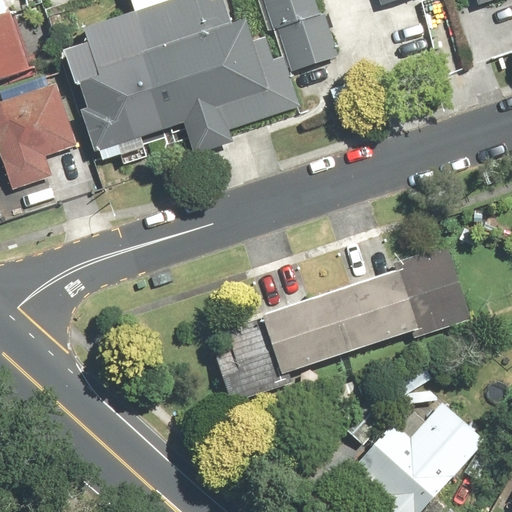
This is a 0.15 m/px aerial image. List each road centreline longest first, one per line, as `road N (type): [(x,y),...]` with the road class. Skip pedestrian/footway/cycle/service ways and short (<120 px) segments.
road 1 (residential): [(0,317),(102,256),(511,127)]
road 2 (primary): [(0,353),(176,511)]
